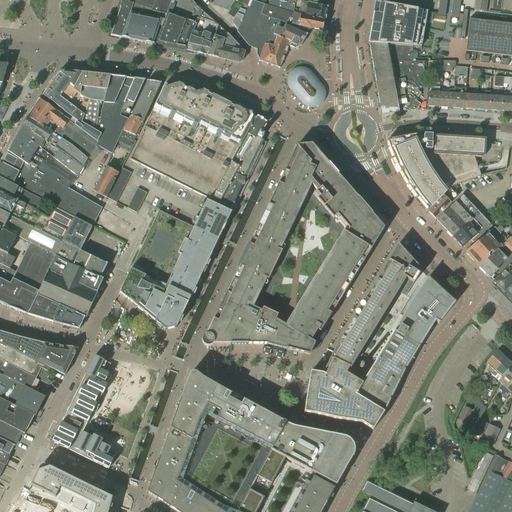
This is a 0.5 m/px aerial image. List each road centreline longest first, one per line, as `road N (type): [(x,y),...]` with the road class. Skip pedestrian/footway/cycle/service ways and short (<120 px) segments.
road 1 (residential): [(340,511),(422,365),(470,303),(470,288)]
road 2 (residential): [(142,227),(35,450)]
road 3 (residential): [(511,127),(370,130)]
road 4 (unclassified): [(383,185),(470,288)]
road 5 (unclassified): [(349,70),(340,136),(383,185)]
